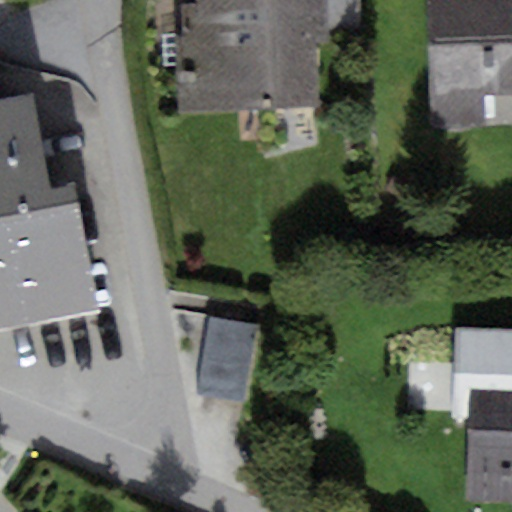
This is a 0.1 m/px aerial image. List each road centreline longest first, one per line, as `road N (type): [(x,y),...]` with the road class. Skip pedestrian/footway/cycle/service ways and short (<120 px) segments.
road 1 (residential): [(175,480),(153,268),(97,0)]
road 2 (residential): [(0,408),(175,480)]
